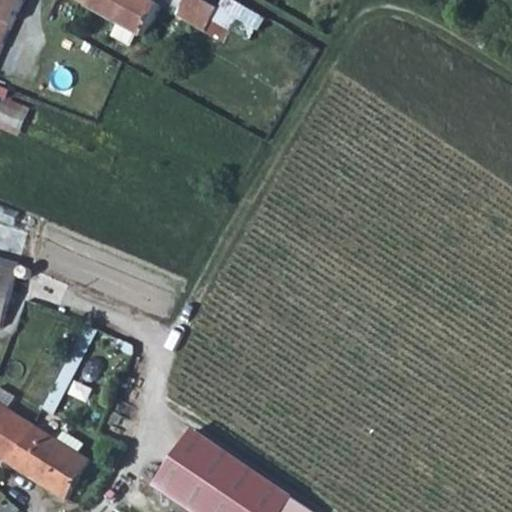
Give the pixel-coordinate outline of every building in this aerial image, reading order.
[(0,0),(0,59),(29,0),(0,0)] [(76,0),(84,4),(120,25),(133,0),(76,0)] [(133,0),(120,25),(148,40),(166,9),(160,6),(163,0),(133,0)] [(224,11),(205,0),(193,0),(182,20),(211,36),(224,11)] [(10,100),(2,130),(28,137),(36,107),(10,100)] [(0,329),(1,330),(18,270),(0,264),(0,329)] [(0,455),(18,467),(37,437),(0,414),(0,455)] [(286,511),(298,495),(199,426),(162,480),(207,511),(286,511)] [(37,437),(18,467),(73,503),(97,466),(41,430),(37,437)] [(0,491),(0,508),(10,499),(1,492),(0,491)] [(10,499),(0,508),(0,511),(26,511),(32,507),(17,492),(10,499)]
